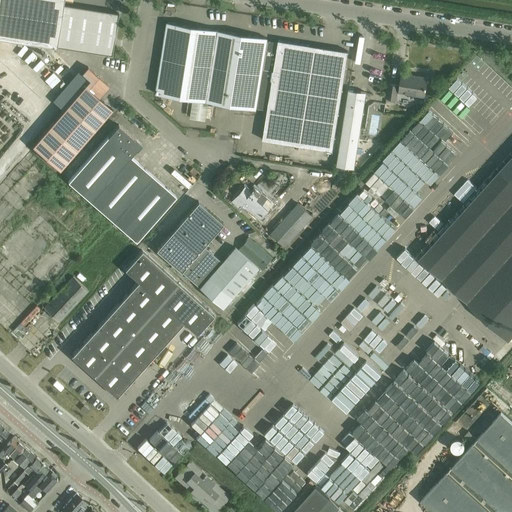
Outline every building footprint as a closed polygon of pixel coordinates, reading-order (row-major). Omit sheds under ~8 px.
[(0,0),(0,37),(56,46),(112,55),(113,46),(118,13),(63,4),(63,0),(0,0)] [(167,23),(156,93),(206,101),(217,30),(167,23)] [(217,30),(206,101),(256,109),(268,110),(278,41),(267,39),(267,38),(217,30)] [(263,139),(299,145),(333,150),(348,51),(279,40),(263,139)] [(32,146),(31,146),(32,146),(33,148),(59,170),(112,109),(98,97),(109,85),(88,67),(87,67),(82,74),(73,79),(52,102),(62,111),(32,146)] [(425,95),(427,78),(402,74),(400,86),(388,84),(386,98),(396,99),(397,91),(399,92),(423,96),(424,96),(425,95)] [(348,92),(336,165),(353,168),(354,168),(365,95),(348,92)] [(424,96),(423,96),(424,102),(429,103),(434,96),(425,95),(424,96)] [(68,182),(85,197),(136,241),(176,196),(130,156),(141,144),(118,125),(108,136),(68,182)] [(353,168),(353,173),(361,174),(361,172),(383,149),(379,146),(358,168),(354,168),(353,168)] [(511,179),(511,251),(466,302),(508,340),(511,336),(511,156),(501,169),(511,179)] [(262,215),(273,203),(266,196),(265,197),(256,189),(252,193),(245,188),(233,202),(239,208),(243,204),(252,212),(255,209),(262,215)] [(156,249),(200,288),(222,262),(203,246),(223,223),(198,201),(156,249)] [(285,246),(312,216),(298,203),(271,233),(285,246)] [(269,234),(262,227),(259,231),(266,237),(269,234)] [(222,262),(200,288),(222,307),(232,298),(242,286),(247,280),(250,277),(258,268),(235,247),(222,262)] [(71,354),(70,355),(93,376),(107,361),(120,346),(133,331),(147,316),(160,301),(173,286),(177,282),(141,249),(124,269),(137,281),(72,354),(71,354)] [(73,275),(43,307),(58,321),(88,290),(73,275)] [(247,280),(242,286),(246,290),(254,281),(250,277),(247,280)] [(173,286),(160,301),(183,322),(196,334),(209,320),(214,314),(177,282),(173,286)] [(160,301),(147,316),(169,336),(183,322),(160,301)] [(36,305),(19,323),(23,327),(40,309),(36,305)] [(147,316),(133,331),(156,351),(169,336),(147,316)] [(133,331),(120,346),(143,366),(156,351),(133,331)] [(129,381),(143,366),(120,346),(107,361),(129,381)] [(117,395),(129,381),(107,361),(93,376),(117,397),(118,395),(117,395)] [(52,384),(60,391),(64,387),(56,380),(52,384)] [(83,405),(80,408),(85,413),(89,409),(83,405)] [(423,498),(438,511),(511,511),(511,421),(502,412),(478,439),(469,431),(465,435),(473,443),(423,498)] [(0,423),(0,439),(0,440),(8,431),(0,423)] [(7,452),(13,458),(24,446),(14,436),(0,451),(0,455),(2,457),(7,452)] [(451,448),(452,449),(452,450),(453,451),(454,452),(456,452),(457,452),(458,453),(459,452),(461,452),(462,452),(463,451),(464,450),(465,449),(465,448),(465,446),(466,445),(465,444),(465,443),(465,441),(464,440),(463,439),(462,439),(461,438),(459,438),(458,438),(457,438),(456,438),(454,439),(453,439),(452,440),(452,441),(451,443),(451,444),(451,445),(451,446),(451,448)] [(24,446),(13,458),(23,467),(24,466),(34,455),(24,446)] [(36,456),(18,476),(14,481),(17,484),(22,479),(24,476),(23,475),(25,472),(28,474),(33,469),(35,471),(42,462),(36,456)] [(228,496),(190,461),(175,476),(214,511),(228,496)] [(26,484),(32,489),(50,469),(42,462),(35,471),(33,469),(28,474),(31,477),(26,484)] [(19,503),(29,511),(38,502),(32,497),(42,487),(46,491),(57,478),(57,475),(50,469),(32,489),(19,503)] [(317,487),(294,511),(344,511),(330,499),(317,487)] [(79,511),(87,503),(82,498),(76,493),(62,507),(67,511),(79,511)] [(87,503),(79,511),(96,511),(91,506),(91,504),(89,503),(88,504),(87,503)]
